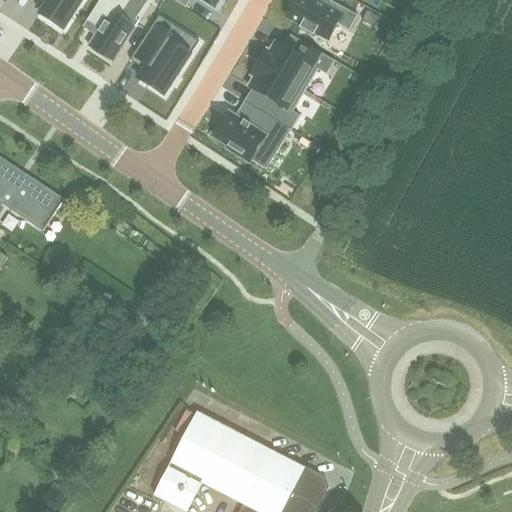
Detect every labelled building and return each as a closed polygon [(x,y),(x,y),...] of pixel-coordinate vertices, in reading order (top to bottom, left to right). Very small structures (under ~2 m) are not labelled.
[(62,29),(81,0),(47,0),(39,14),(62,29)] [(98,0),(86,19),(98,28),(87,45),(111,60),(137,21),(122,11),(129,0),(98,0)] [(173,0),(186,8),(191,0),(199,0),(215,10),(222,0),(173,0)] [(311,0),(295,0),(286,17),(301,26),(299,29),(312,36),(315,33),(329,41),(337,26),(349,33),(358,17),(327,0),(315,0),(315,2),(311,0)] [(367,11),(361,21),(374,27),(379,18),(367,11)] [(164,96),(191,56),(169,41),(177,28),(159,16),(133,56),(147,65),(138,78),(164,96)] [(272,41),(259,64),(302,89),(314,68),(323,73),(331,60),(304,44),(297,56),(272,41)] [(259,64),(246,86),(266,98),(259,110),(288,128),(296,114),(289,110),(302,89),(259,64)] [(0,84),(0,96),(10,99),(13,88),(0,84)] [(228,113),(213,137),(228,146),(227,148),(250,162),(251,161),(254,163),(265,145),(277,152),(291,131),(260,111),(251,125),(244,121),(243,123),(228,113)] [(64,200),(51,192),(0,159),(0,204),(43,233),(64,200)] [(324,479),(197,413),(154,495),(185,511),(186,511),(201,483),(245,506),(242,511),(313,511),(327,487),(324,479)]
